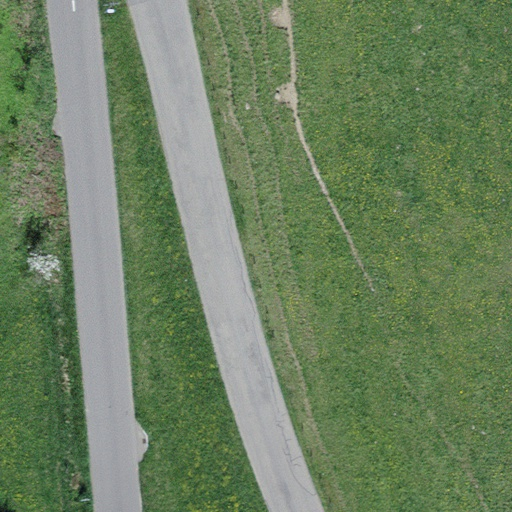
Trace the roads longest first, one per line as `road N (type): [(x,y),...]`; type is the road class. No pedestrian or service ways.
road 1 (residential): [(300,511),(246,361),(156,0)]
road 2 (tertiary): [(114,511),(73,0)]
